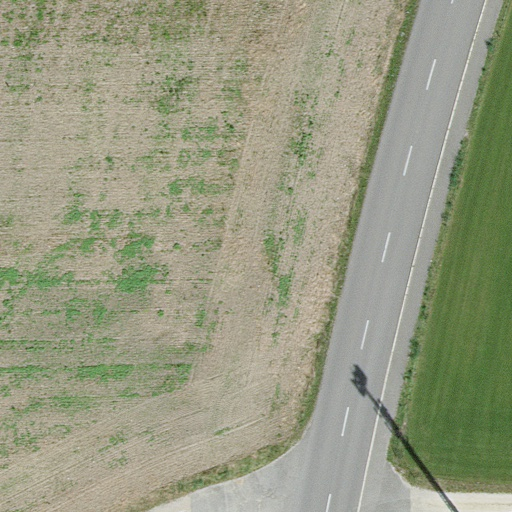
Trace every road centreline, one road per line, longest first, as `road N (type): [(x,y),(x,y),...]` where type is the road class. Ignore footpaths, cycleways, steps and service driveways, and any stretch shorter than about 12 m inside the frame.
road 1 (residential): [(327,511),(416,110),(452,0)]
road 2 (track): [(198,511),(330,495),(511,508)]
